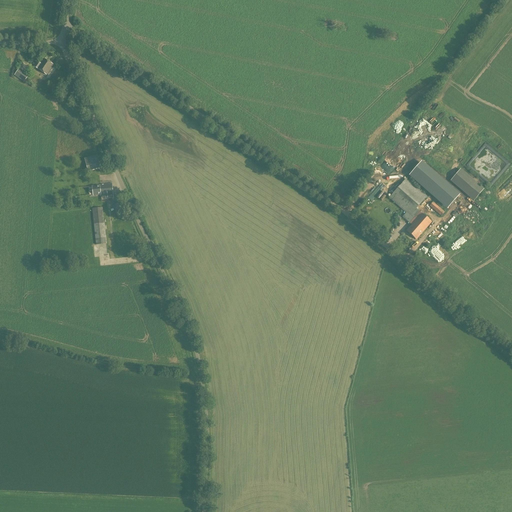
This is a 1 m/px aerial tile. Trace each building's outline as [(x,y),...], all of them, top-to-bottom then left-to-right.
[(46,74),(53,65),(44,59),(37,69),(46,74)] [(18,70),(14,75),(24,82),(28,77),(18,70)] [(435,128),(439,132),(444,127),(440,123),(435,128)] [(98,154),(86,158),(90,171),(103,167),(98,154)] [(410,175),(432,195),(447,208),(458,196),(420,163),(410,175)] [(450,180),(472,200),(482,189),(459,169),(450,180)] [(406,213),(409,216),(410,217),(416,209),(427,197),(406,179),(389,198),(406,213)] [(108,199),(113,198),(112,184),(100,185),(100,186),(92,186),(93,196),(101,195),(101,196),(108,196),(108,199)] [(118,218),(127,214),(122,202),(113,206),(118,218)] [(441,216),(444,213),(432,203),(429,206),(441,216)] [(96,245),(106,244),(103,208),(92,209),(96,245)] [(416,209),(410,217),(409,216),(406,213),(402,217),(411,225),(406,231),(416,240),(431,222),(416,209)] [(436,243),(430,250),(434,254),(440,247),(436,243)]
